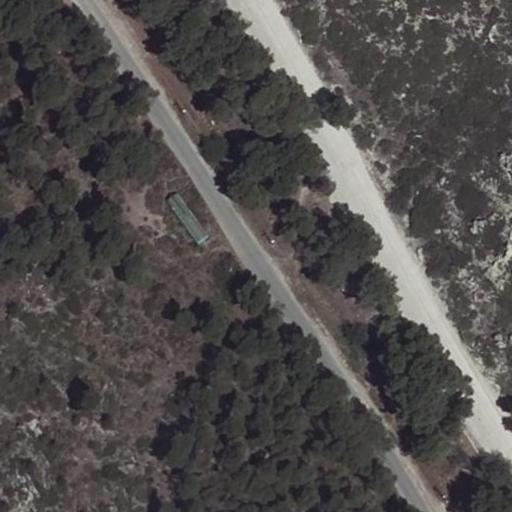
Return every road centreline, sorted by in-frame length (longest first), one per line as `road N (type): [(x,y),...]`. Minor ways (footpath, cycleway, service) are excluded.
road 1 (residential): [(101,0),(428,511)]
road 2 (unclassified): [(245,0),(511,439)]
